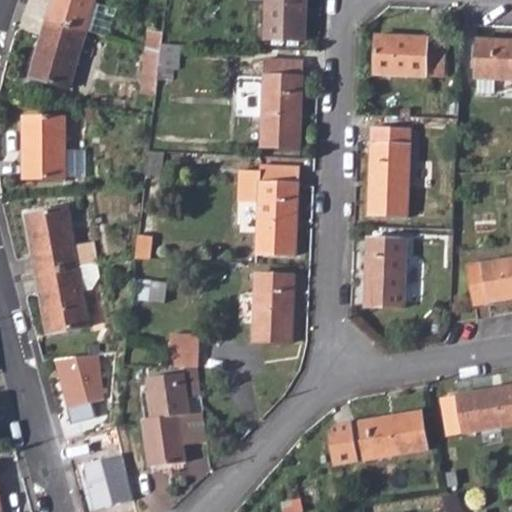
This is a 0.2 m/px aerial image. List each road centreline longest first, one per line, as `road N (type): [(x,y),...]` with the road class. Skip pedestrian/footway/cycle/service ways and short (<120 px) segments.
road 1 (residential): [(341,20),(328,378)]
road 2 (residential): [(63,511),(0,278)]
road 3 (residential): [(328,378),(511,347)]
road 4 (residential): [(201,511),(328,378)]
